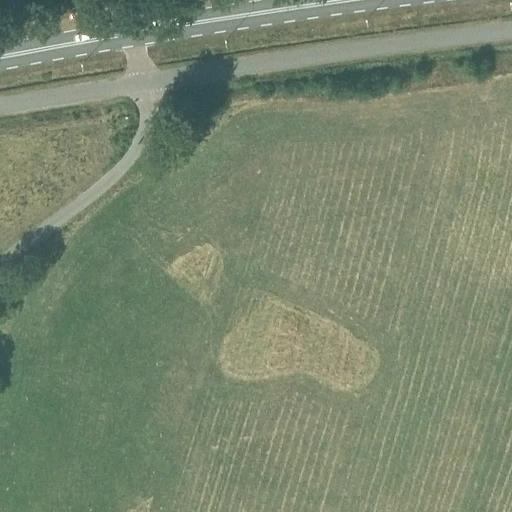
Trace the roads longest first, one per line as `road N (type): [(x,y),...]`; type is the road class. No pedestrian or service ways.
road 1 (unclassified): [(511,29),(148,82)]
road 2 (unclassified): [(148,82),(147,126),(134,154),(0,263)]
road 3 (primary): [(360,0),(129,34)]
road 4 (unclassified): [(148,82),(0,107)]
road 5 (primary): [(129,34),(0,58)]
